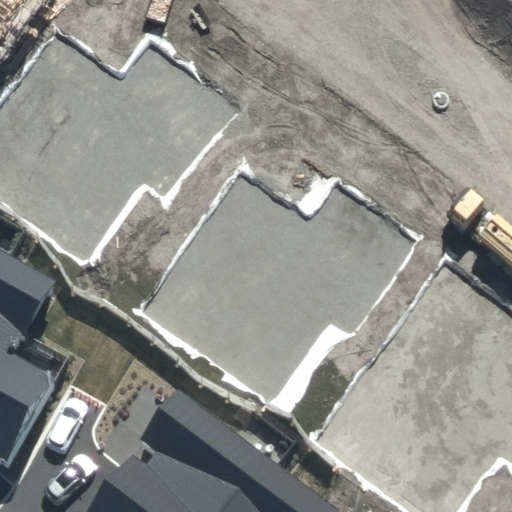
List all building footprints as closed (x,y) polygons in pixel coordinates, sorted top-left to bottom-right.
[(0,0),(0,38),(29,0),(0,0)] [(234,110),(150,48),(124,83),(56,33),(0,106),(0,201),(84,264),(144,185),(165,201),(234,110)] [(420,246),(336,184),(309,219),(241,168),(140,303),(270,400),(329,321),(351,337),(420,246)] [(11,354),(52,282),(0,252),(0,456),(13,464),(60,381),(11,354)] [(511,316),(446,268),(315,442),(408,511),(458,511),(498,459),(511,469),(511,316)] [(339,511),(340,511),(180,393),(91,511),(339,511)]
